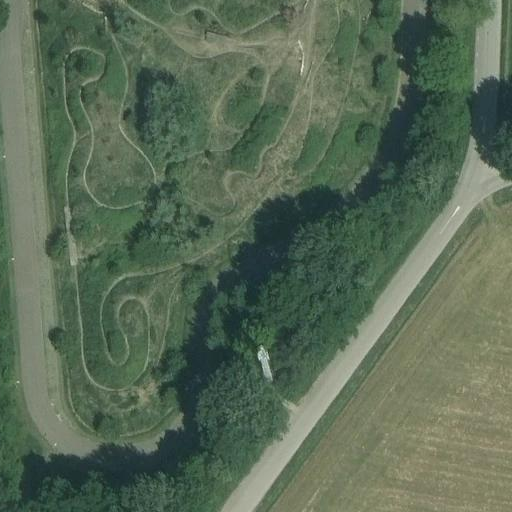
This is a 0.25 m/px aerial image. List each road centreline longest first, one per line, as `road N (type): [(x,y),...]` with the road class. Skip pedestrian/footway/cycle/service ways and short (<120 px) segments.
road 1 (unclassified): [(236,511),(486,171)]
road 2 (unclassified): [(486,171),(492,0)]
